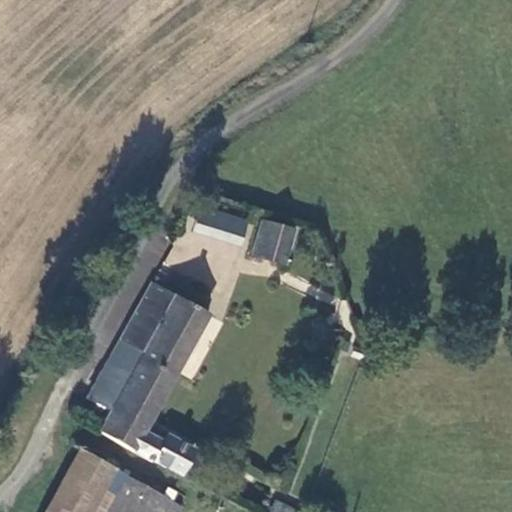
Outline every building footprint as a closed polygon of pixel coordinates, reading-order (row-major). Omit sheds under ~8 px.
[(241,225),(199,213),(193,233),(235,246),(241,225)] [(283,268),(292,234),(262,225),(253,260),(283,268)] [(106,415),(95,435),(179,483),(194,456),(163,438),(160,443),(142,433),(207,318),(149,285),(83,402),(106,415)] [(95,435),(89,432),(42,511),(178,511),(191,490),(179,483),(95,435)] [(299,511),(275,500),(269,511),(299,511)]
